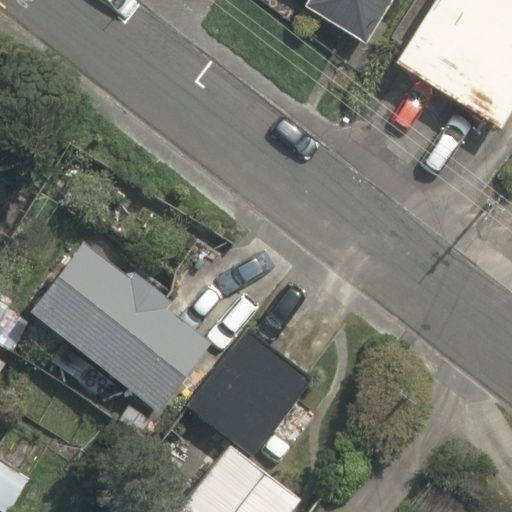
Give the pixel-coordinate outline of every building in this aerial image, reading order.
[(359,47),(388,0),(301,0),(297,7),(359,47)] [(511,98),(511,0),(429,0),(386,70),(396,76),(387,92),(459,136),(468,120),(490,134),(511,98)] [(83,237),(72,251),(23,317),(149,410),(198,344),(143,303),(154,289),(83,237)] [(282,357),(292,344),(248,312),(179,406),(249,458),(309,377),(282,357)] [(277,511),(286,499),(208,449),(171,505),(140,485),(122,511),(277,511)]
